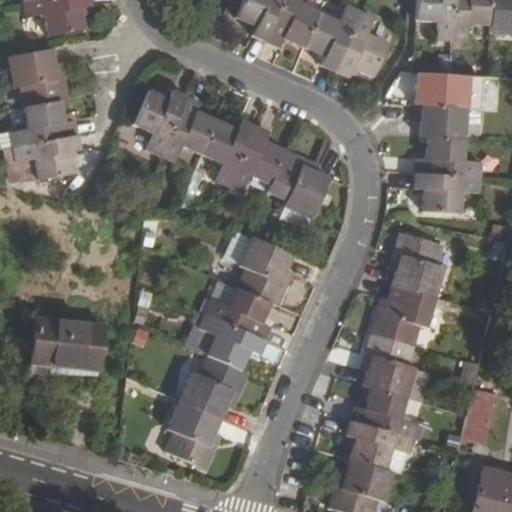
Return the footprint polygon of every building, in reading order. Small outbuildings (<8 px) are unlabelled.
[(87,0),(23,0),(25,14),(42,11),(46,33),(81,26),(78,4),(88,2),(87,0)] [(246,0),(239,16),(258,25),(253,35),(268,40),(286,0),(246,0)] [(301,0),(286,0),(268,40),(281,47),(286,38),(306,46),(321,12),(301,3),(301,0)] [(417,0),(416,18),(439,20),(438,37),(452,39),(454,0),(417,0)] [(454,0),(452,39),(467,39),(469,22),(490,24),(492,0),(454,0)] [(511,0),(492,0),(490,24),(490,30),(511,31),(511,0)] [(340,21),(321,12),(306,46),(326,55),(322,64),(336,70),(363,13),(348,6),(340,21)] [(204,11),(197,27),(215,35),(221,18),(204,11)] [(376,18),(363,13),(336,70),(350,76),(356,68),(373,75),(388,43),(369,33),(376,18)] [(266,61),(273,48),(252,37),(245,51),(266,61)] [(50,47),(6,55),(12,85),(21,82),(24,100),(57,93),(67,91),(64,74),(55,76),(50,47)] [(460,84),(416,81),(414,104),(422,105),(419,133),(428,134),(463,136),(465,105),(458,105),(460,84)] [(169,95),(149,86),(133,121),(153,130),(146,144),(160,151),(186,92),(173,85),(169,95)] [(201,100),(186,92),(160,151),(175,158),(182,143),(200,151),(216,117),(197,107),(201,100)] [(57,93),(24,100),(28,121),(1,126),(3,141),(75,127),(73,118),(62,120),(58,97),(57,93)] [(236,126),(216,117),(200,151),(220,161),(214,175),(228,181),(253,124),(240,117),(236,126)] [(263,129),(253,124),(228,181),(242,188),(248,173),(268,182),(283,148),(259,136),(263,129)] [(75,127),(21,137),(22,145),(25,156),(44,153),(47,173),(75,169),(71,147),(79,146),(75,127)] [(463,136),(428,134),(427,156),(416,155),(415,170),(481,174),(483,159),(462,158),(463,136)] [(22,178),(47,173),(44,153),(25,156),(22,145),(17,146),(22,178)] [(304,157),(283,148),(268,182),(264,189),(284,199),(282,203),(310,216),(329,176),(302,163),(304,157)] [(481,174),(415,170),(414,185),(425,186),(423,206),(460,208),(461,188),(480,189),(481,174)] [(440,242),(399,231),(393,250),(399,252),(390,280),(432,291),(441,262),(434,261),(440,242)] [(294,252),(252,233),(239,261),(247,264),(239,283),(272,298),(279,301),(288,284),(280,281),(294,252)] [(432,291),(390,280),(383,307),(377,305),(370,328),(412,339),(418,318),(425,320),(432,291)] [(272,298),(239,283),(230,303),(213,296),(207,308),(267,334),(272,323),(263,318),(272,298)] [(267,334),(207,308),(202,321),(218,328),(209,349),(242,364),(251,344),(260,348),(267,334)] [(106,323),(40,317),(35,360),(100,366),(106,323)] [(412,339),(370,328),(364,348),(371,349),(363,378),(370,381),(405,391),(413,361),(406,359),(412,339)] [(242,364),(209,349),(200,369),(194,366),(180,395),(222,413),(235,384),(241,388),(250,368),(242,364)] [(405,391),(370,381),(364,401),(353,397),(348,413),(413,432),(424,435),(428,420),(399,412),(405,391)] [(496,390),(473,384),(467,409),(462,433),(485,438),(496,390)] [(222,413),(180,395),(168,421),(175,425),(165,444),(207,461),(216,444),(208,441),(222,413)] [(413,432),(348,413),(344,427),(354,430),(348,452),(392,465),(400,467),(406,447),(408,447),(413,432)] [(392,465),(348,452),(340,480),(333,478),(327,498),(371,510),(377,491),(383,493),(392,465)] [(511,511),(511,469),(485,463),(473,511),(511,511)]
